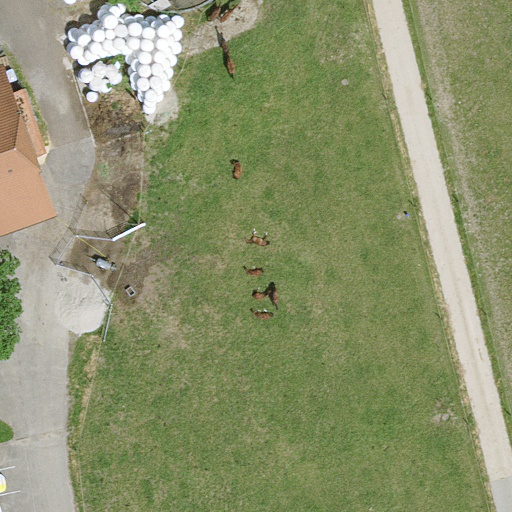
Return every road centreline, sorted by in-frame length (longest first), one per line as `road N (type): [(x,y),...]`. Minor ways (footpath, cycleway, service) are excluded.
road 1 (track): [(382,0),(508,511)]
road 2 (track): [(2,0),(66,175),(46,370),(69,511)]
